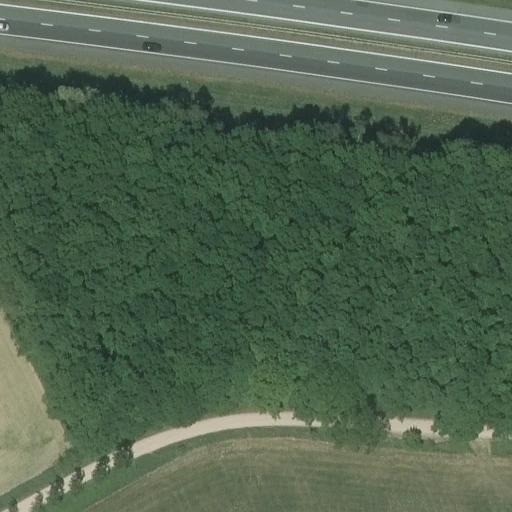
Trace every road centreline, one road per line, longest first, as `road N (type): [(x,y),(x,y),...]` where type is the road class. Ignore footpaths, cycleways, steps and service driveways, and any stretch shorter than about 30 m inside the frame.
road 1 (motorway): [(0,19),(511,92)]
road 2 (track): [(31,511),(164,440),(265,420),(511,433)]
road 3 (motorway): [(511,39),(240,0)]
